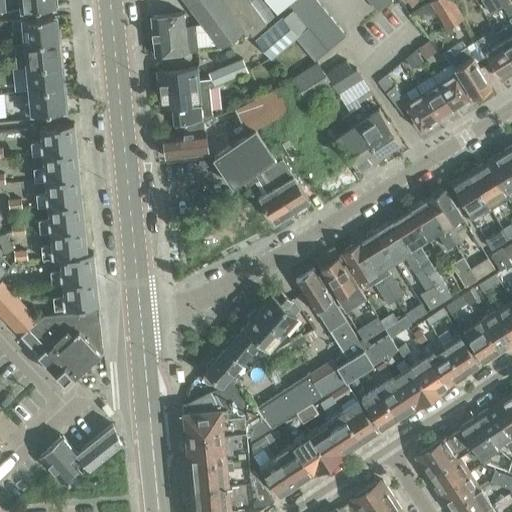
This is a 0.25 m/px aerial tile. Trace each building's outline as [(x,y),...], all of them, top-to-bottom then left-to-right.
[(53,0),(20,0),(22,9),(54,6),(53,0)] [(184,0),(219,48),(243,30),(245,33),(249,31),(252,35),(266,23),(266,22),(274,16),(261,0),(184,0)] [(266,0),(275,12),(287,2),(289,0),(266,0)] [(310,0),(289,0),(287,2),(295,12),(310,0)] [(322,7),(316,0),(310,0),(295,12),(303,22),(322,7)] [(367,0),(366,1),(374,12),(387,0),(367,0)] [(421,5),(425,12),(427,16),(435,11),(445,28),(463,17),(451,0),(428,0),(421,5)] [(511,5),(508,0),(498,0),(511,22),(511,5)] [(414,20),(425,12),(421,5),(410,13),(414,20)] [(308,27),(311,31),(330,16),(322,7),(303,22),(308,27)] [(184,12),(151,15),(155,53),(197,49),(195,24),(185,25),(184,12)] [(25,42),(60,39),(59,28),(56,27),(55,15),(12,19),(13,29),(24,28),(25,42)] [(311,31),(319,40),(338,25),(330,16),(311,31)] [(296,38),(298,36),(282,18),(256,39),(272,58),(296,38)] [(511,22),(495,32),(500,39),(511,58),(511,22)] [(346,35),(338,25),(319,40),(327,50),(346,35)] [(298,36),(296,38),(315,61),(316,59),(327,50),(319,40),(311,31),(308,27),(298,36)] [(511,74),(511,58),(500,39),(491,44),(485,34),(476,39),(501,79),(509,74),(511,74)] [(61,41),(60,39),(25,42),(27,66),(63,62),(61,51),(59,49),(58,42),(61,41)] [(417,48),(424,59),(436,52),(429,41),(417,48)] [(443,51),(454,67),(473,96),(477,94),(480,94),(486,91),(486,88),(491,85),(466,45),(453,53),(449,47),(443,51)] [(423,62),(415,50),(405,58),(411,69),(423,62)] [(242,59),(208,73),(213,84),(247,71),(242,59)] [(352,69),(346,60),(325,73),(332,84),(338,92),(362,77),(356,67),(352,69)] [(64,76),(63,62),(27,66),(30,89),(62,86),(61,78),(64,76)] [(307,100),(332,84),(325,73),(318,62),(293,78),(307,100)] [(196,67),(157,70),(159,91),(203,87),(203,83),(211,82),(210,78),(198,79),(196,67)] [(437,83),(453,108),(459,105),(462,105),(467,102),(467,100),(470,98),(454,73),(437,83)] [(435,119),(437,118),(421,93),(410,100),(406,94),(402,97),(394,85),(393,86),(385,75),(378,81),(386,92),(403,113),(409,110),(421,128),(427,125),(430,125),(435,122),(435,119)] [(203,87),(159,91),(161,107),(172,105),(174,122),(175,122),(175,131),(183,128),(203,120),(213,116),(211,111),(209,83),(211,82),(203,83),(203,87)] [(452,109),(453,108),(437,83),(421,93),(437,118),(443,115),(446,115),(451,112),(452,109)] [(235,105),(240,116),(249,111),(256,126),(291,110),(280,85),(235,105)] [(62,86),(30,89),(31,101),(24,101),(25,113),(41,112),(63,110),(64,110),(64,101),(66,98),(65,86),(62,86)] [(358,106),(350,111),(379,155),(381,154),(392,147),(392,146),(400,141),(378,107),(365,116),(358,106)] [(360,168),(371,161),(371,160),(379,155),(350,111),(342,117),(348,127),(335,136),(357,169),(360,167),(360,168)] [(178,134),(163,135),(165,155),(166,156),(207,151),(205,131),(204,131),(203,120),(183,128),(184,133),(179,134),(178,134)] [(31,141),(32,153),(43,152),(76,149),(73,122),(41,126),(42,140),(31,141)] [(273,158),(259,136),(254,129),(248,133),(223,149),(221,146),(211,152),(214,156),(232,185),(239,180),(253,171),(273,158)] [(511,144),(502,151),(511,166),(511,144)] [(35,179),(46,178),(79,175),(76,149),(43,152),(44,166),(33,167),(35,179)] [(489,161),(486,163),(505,194),(511,189),(511,166),(502,151),(488,159),(489,161)] [(291,210),(309,199),(281,157),(266,167),(268,171),(266,173),(274,187),(275,186),(291,210)] [(505,194),(486,163),(483,165),(482,163),(468,172),(488,204),(505,194)] [(268,171),(266,167),(254,174),(257,179),(265,192),(258,197),(274,221),(277,219),(279,223),(287,218),(285,214),(291,210),(275,186),(274,187),(266,173),(268,171)] [(253,171),(239,180),(244,187),(257,179),(254,174),(253,171)] [(468,172),(451,183),(475,222),(483,217),(478,210),(488,204),(468,172)] [(36,193),(37,205),(48,204),(81,201),(79,175),(46,178),(47,191),(36,193)] [(427,199),(450,234),(457,230),(452,221),(462,215),(444,186),(430,195),(431,196),(427,199)] [(9,208),(22,207),(21,198),(8,199),(9,208)] [(442,239),(450,234),(427,199),(423,201),(422,199),(409,208),(427,237),(436,231),(442,239)] [(40,231),(51,230),(84,226),(81,201),(48,204),(50,217),(39,218),(40,231)] [(397,217),(393,220),(416,256),(422,267),(433,285),(443,301),(451,296),(418,242),(427,237),(409,208),(396,216),(397,217)] [(388,221),(375,229),(393,258),(403,252),(415,272),(422,267),(416,256),(393,220),(390,222),(388,221)] [(511,225),(511,223),(503,228),(509,238),(511,235),(511,225)] [(25,232),(24,224),(11,225),(12,234),(25,232)] [(93,251),(86,252),(84,226),(51,230),(52,244),(41,245),(42,257),(60,255),(93,252),(93,251)] [(501,243),(509,238),(503,228),(495,233),(501,243)] [(359,241),(381,277),(394,297),(402,292),(384,263),(393,258),(375,229),(362,237),(363,239),(359,241)] [(10,243),(5,232),(0,234),(0,240),(3,247),(10,243)] [(396,300),(394,297),(381,277),(359,241),(355,243),(354,242),(341,250),(364,288),(374,282),(388,305),(396,300)] [(509,258),(511,255),(511,241),(503,248),(509,258)] [(511,263),(509,258),(503,248),(491,255),(501,270),(511,263)] [(27,259),(26,249),(14,250),(15,260),(27,259)] [(96,278),(93,252),(60,255),(61,269),(50,270),(52,282),(63,281),(96,278)] [(327,262),(319,267),(336,294),(335,295),(344,310),(365,296),(339,254),(336,256),(333,255),(328,258),(327,262)] [(465,286),(477,279),(477,278),(471,269),(463,256),(451,263),(465,286)] [(494,267),(488,258),(471,269),(477,278),(494,267)] [(334,360),(337,365),(364,348),(313,268),(296,279),(315,308),(321,304),(334,325),(329,328),(344,352),(334,360)] [(500,281),(495,273),(479,284),(484,292),(500,281)] [(5,277),(0,281),(0,299),(14,286),(5,277)] [(98,304),(96,281),(96,278),(63,281),(64,295),(53,296),(54,308),(98,304)] [(433,285),(420,293),(430,309),(443,301),(433,285)] [(23,296),(14,286),(0,299),(0,313),(2,316),(23,296)] [(470,289),(463,294),(467,301),(469,303),(476,299),(470,289)] [(265,298),(257,307),(283,330),(296,314),(294,312),(286,305),(291,300),(280,290),(275,296),(272,293),(267,299),(265,298)] [(450,313),(467,301),(463,294),(445,305),(450,313)] [(490,301),(495,309),(511,334),(511,298),(511,299),(503,304),(498,295),(490,301)] [(2,316),(11,325),(32,306),(23,296),(2,316)] [(286,305),(294,312),(295,310),(291,300),(286,305)] [(20,335),(41,315),(32,306),(11,325),(20,335)] [(245,325),(262,340),(262,341),(268,346),(283,330),(257,307),(248,317),(250,319),(245,325)] [(43,313),(41,315),(20,335),(38,353),(38,354),(55,373),(57,372),(64,379),(71,372),(75,376),(76,374),(75,374),(103,349),(98,314),(99,314),(98,308),(43,313)] [(426,318),(430,324),(446,314),(442,308),(426,318)] [(511,334),(495,309),(479,320),(500,352),(511,343),(511,334)] [(390,335),(410,322),(405,314),(385,327),(390,335)] [(363,340),(365,339),(384,327),(377,316),(356,329),(362,338),(363,340)] [(483,362),(500,352),(479,320),(471,326),(466,318),(458,324),(483,362)] [(226,346),(225,347),(242,363),(262,341),(262,340),(245,325),(234,337),(233,335),(225,344),(226,346)] [(364,348),(374,363),(397,348),(388,333),(364,348)] [(459,333),(443,344),(464,375),(480,364),(459,333)] [(425,340),(421,334),(415,338),(419,344),(425,340)] [(426,354),(447,386),(464,375),(443,344),(435,349),(430,341),(421,347),(422,349),(426,354)] [(397,347),(402,355),(410,350),(404,342),(397,347)] [(205,372),(205,373),(204,374),(204,376),(204,377),(204,379),(205,380),(206,381),(207,382),(208,382),(210,383),(211,383),(213,382),(214,382),(215,381),(216,380),(219,382),(227,381),(242,363),(225,347),(215,359),(213,357),(205,366),(207,368),(205,370),(206,371),(205,372)] [(364,348),(337,365),(346,380),(373,363),(364,348)] [(410,365),(431,397),(447,386),(426,354),(422,349),(416,353),(420,359),(410,365)] [(346,380),(337,365),(334,360),(333,358),(256,407),(272,426),(284,419),(296,411),(312,401),(322,395),(346,380)] [(431,397),(410,365),(394,376),(415,407),(431,397)] [(394,376),(378,387),(398,418),(415,407),(394,376)] [(261,413),(233,378),(212,390),(222,408),(225,407),(226,417),(243,415),(244,423),(245,423),(261,413)] [(347,383),(331,394),(335,400),(351,390),(347,383)] [(382,429),(398,418),(378,387),(361,398),(382,429)] [(182,404),(183,411),(185,436),(245,430),(244,423),(243,415),(226,417),(225,407),(222,408),(212,390),(190,403),(182,404)] [(324,408),(335,400),(331,394),(320,401),(324,408)] [(511,398),(509,394),(492,404),(511,434),(511,398)] [(341,411),(362,442),(378,431),(358,400),(341,411)] [(312,401),(296,411),(299,417),(315,407),(312,401)] [(511,434),(492,404),(476,415),(497,447),(505,441),(511,451),(511,434)] [(290,429),(302,421),(299,417),(296,411),(284,419),(290,429)] [(346,453),(362,442),(341,411),(325,421),(346,453)] [(272,427),(261,413),(245,423),(247,442),(272,427)] [(460,426),(461,427),(461,428),(472,445),(479,455),(484,462),(485,462),(492,458),(489,452),(497,447),(476,415),(460,426)] [(325,421),(309,432),(329,464),(346,453),(325,421)] [(122,444),(113,423),(112,423),(77,452),(63,434),(40,456),(68,487),(83,474),(90,470),(122,444)] [(472,445),(461,428),(461,427),(441,440),(440,439),(420,451),(421,453),(415,457),(427,474),(459,454),(467,448),(472,445)] [(265,435),(269,442),(279,435),(275,429),(265,435)] [(245,430),(185,436),(188,461),(225,457),(248,455),(245,430)] [(329,464),(309,432),(292,443),(313,474),(329,464)] [(263,445),(269,442),(265,435),(252,443),(253,454),(263,448),(263,445)] [(292,443),(276,453),(297,485),(313,474),(292,443)] [(472,445),(467,448),(473,459),(479,455),(472,445)] [(260,464),(280,496),(297,485),(276,453),(260,464)] [(427,474),(436,488),(438,487),(440,491),(470,471),(459,454),(427,474)] [(188,461),(190,485),(251,479),(260,478),(254,469),(249,469),(249,465),(248,455),(225,457),(188,461)] [(491,481),(500,484),(503,473),(495,470),(491,481)] [(481,487),(470,471),(440,491),(442,494),(441,495),(449,508),(481,487)] [(511,475),(503,473),(500,484),(509,487),(511,491),(511,490),(511,475)] [(260,478),(251,479),(190,485),(193,511),(230,507),(242,506),(269,503),(274,500),(260,478)] [(368,511),(393,496),(382,479),(376,483),(375,481),(356,494),(357,496),(351,500),(337,509),(339,511),(368,511)] [(478,511),(491,504),(481,487),(449,508),(451,511),(478,511)] [(403,510),(393,496),(368,511),(401,511),(403,510)]
